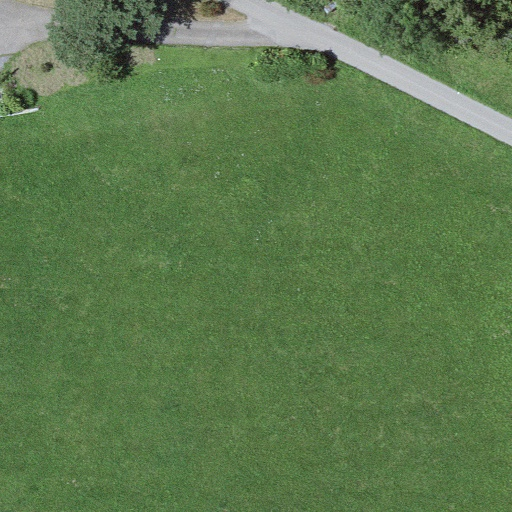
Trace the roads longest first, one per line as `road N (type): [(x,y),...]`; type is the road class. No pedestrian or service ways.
road 1 (track): [(309,36),(116,30),(0,43)]
road 2 (unclassified): [(511,136),(237,0)]
